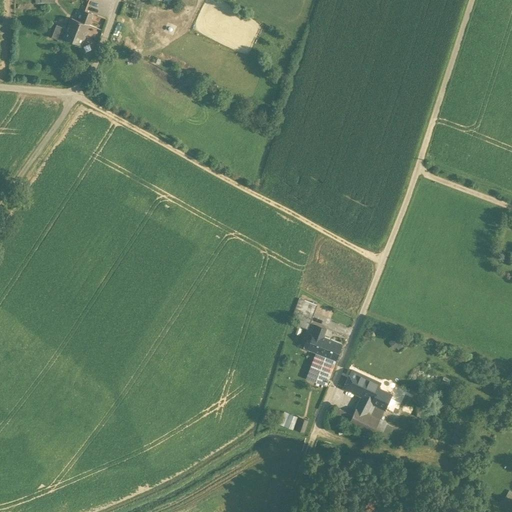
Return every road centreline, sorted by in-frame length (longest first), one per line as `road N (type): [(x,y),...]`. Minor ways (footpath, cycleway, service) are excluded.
road 1 (unclassified): [(306,455),(476,0)]
road 2 (track): [(79,93),(382,265)]
road 3 (track): [(0,87),(79,93),(118,0)]
road 4 (track): [(79,93),(0,217)]
